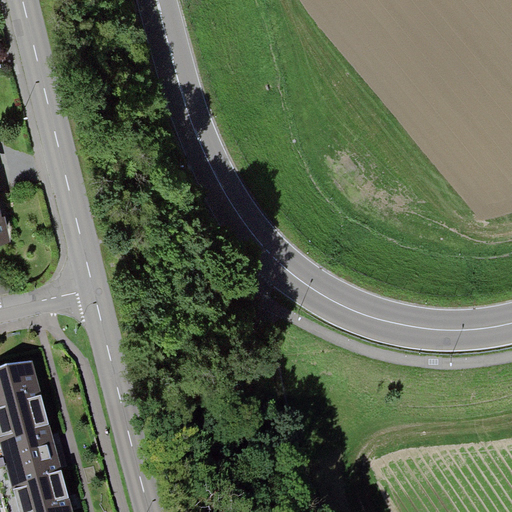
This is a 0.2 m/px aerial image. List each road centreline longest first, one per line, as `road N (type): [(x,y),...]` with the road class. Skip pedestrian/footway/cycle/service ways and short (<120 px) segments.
road 1 (primary): [(157,0),(200,146),(270,256),(351,311),(443,329),(511,320)]
road 2 (secondary): [(95,290),(20,0)]
road 3 (track): [(270,256),(252,293),(292,429),(331,511)]
road 4 (secondary): [(151,511),(95,290)]
road 5 (track): [(357,440),(511,416)]
